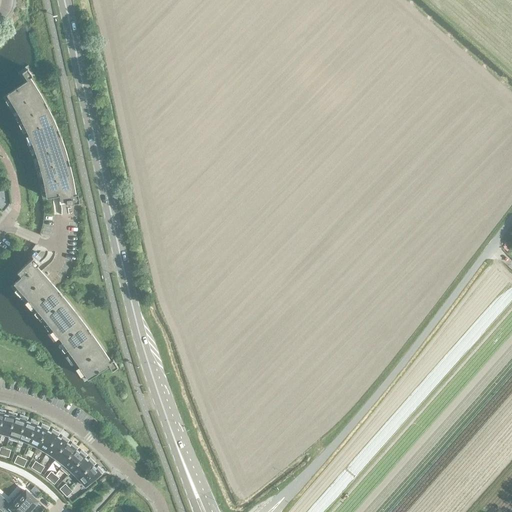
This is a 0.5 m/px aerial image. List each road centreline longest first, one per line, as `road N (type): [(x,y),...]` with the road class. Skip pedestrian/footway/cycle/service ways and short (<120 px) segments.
road 1 (secondary): [(180,451),(133,310),(64,0)]
road 2 (unclassified): [(268,511),(355,420),(511,218)]
road 3 (residential): [(0,393),(69,421),(127,471)]
